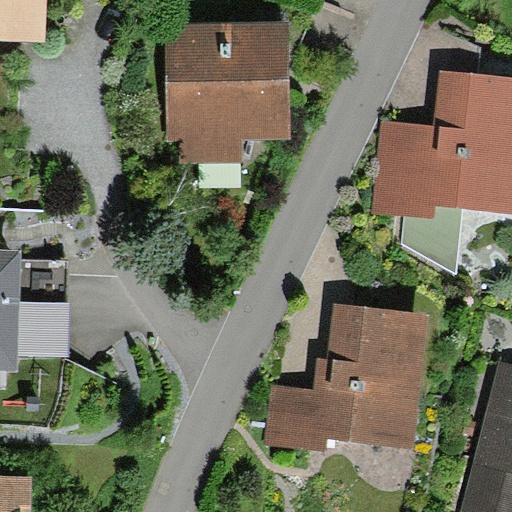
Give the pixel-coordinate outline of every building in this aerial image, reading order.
[(46,0),(0,0),(0,40),(45,42),(46,0)] [(287,28),(170,30),(171,155),(288,154),(287,28)] [(511,81),(444,73),(437,129),(381,123),(374,213),(404,217),(437,222),(439,205),(464,208),(511,213),(511,81)] [(456,271),(464,208),(439,205),(437,222),(404,217),(401,244),(456,271)] [(24,250),(0,249),(0,370),(20,371),(20,357),(69,358),(71,260),(23,259),(24,250)] [(327,452),(329,436),(414,445),(428,312),(336,303),(330,359),(318,357),(315,388),(271,384),(265,446),(327,452)] [(511,511),(511,366),(499,363),(460,511),(511,511)] [(0,511),(33,511),(34,476),(0,475),(0,511)]
